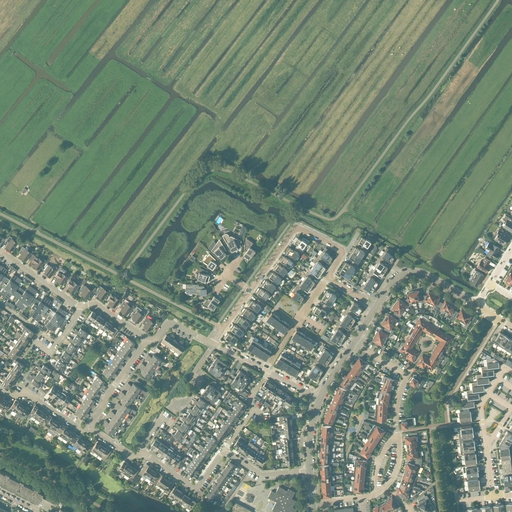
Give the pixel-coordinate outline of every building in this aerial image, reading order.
[(504,224),(503,226),(511,232),(511,230),(511,223),(511,222),(511,221),(511,219),(506,215),(503,219),(505,221),(503,222),(504,223),(504,224)] [(503,245),(509,236),(499,229),(496,233),(498,234),(494,239),(503,245)] [(241,241),(234,237),(231,235),(229,236),(228,234),(227,233),(226,233),(225,233),(222,235),(226,242),(230,249),(232,251),(238,248),(237,246),(241,245),(241,241)] [(4,242),(7,244),(6,246),(12,251),(19,241),(15,238),(14,240),(11,238),(12,237),(9,236),(9,237),(8,236),(4,242)] [(298,245),(296,247),(302,252),(304,249),(307,244),(309,240),(304,238),(302,240),(297,237),(297,238),(296,237),(293,241),(298,245)] [(364,245),(362,248),(368,251),(369,248),(372,243),(374,239),(368,237),(366,240),(362,237),(361,237),(360,237),(357,241),(364,245)] [(243,255),(245,258),(245,259),(245,260),(246,261),(247,262),(249,259),(256,250),(250,246),(253,243),(247,239),(246,238),(246,239),(245,239),(245,243),(244,249),(247,251),(244,255),(243,255)] [(226,250),(220,240),(219,239),(216,243),(212,250),(216,254),(217,254),(221,259),(226,255),(223,251),(226,250)] [(488,251),(486,254),(494,259),(498,253),(497,252),(499,248),(489,242),(484,248),(488,251)] [(18,252),(21,254),(19,256),(26,260),(32,251),(28,248),(27,250),(25,248),(22,246),(18,252)] [(285,252),(290,255),(297,260),(295,258),(297,256),(299,257),(302,252),(296,247),(294,250),(290,248),(289,248),(288,248),(285,252)] [(351,251),(361,257),(363,255),(365,256),(368,251),(362,248),(360,250),(355,247),(355,248),(354,247),(351,251)] [(380,255),(378,258),(384,261),(385,259),(392,263),(395,258),(394,258),(394,257),(389,254),(391,251),(386,247),(384,251),(381,255),(380,255)] [(319,255),(317,257),(322,261),(324,259),(330,263),(333,259),(332,258),(332,257),(328,254),(329,252),(325,248),(323,251),(323,250),(319,255)] [(354,260),(352,263),(358,266),(361,262),(359,261),(361,257),(351,251),(348,256),(349,256),(349,257),(354,260)] [(213,269),(217,264),(214,261),(215,259),(209,253),(203,261),(207,264),(207,265),(213,269)] [(30,261),(33,264),(32,265),(38,269),(45,260),(41,257),(40,259),(35,255),(30,261)] [(279,260),(284,263),(291,268),(289,267),(291,264),(293,265),(297,260),(290,255),(288,258),(284,256),(283,257),(282,256),(279,260)] [(315,263),(313,266),(323,273),(326,269),(325,268),(325,267),(320,264),(322,261),(317,257),(316,257),(312,261),(315,263)] [(488,265),(490,261),(485,257),(483,261),(481,260),(477,266),(486,272),(490,266),(488,265)] [(378,264),(376,267),(385,273),(388,268),(387,268),(388,267),(382,264),(384,261),(378,258),(376,263),(378,264)] [(342,267),(351,273),(353,270),(355,271),(358,266),(352,263),(351,266),(346,262),(345,263),(344,262),(342,267)] [(42,269),(45,271),(44,273),(50,277),(57,268),(53,265),(52,267),(49,265),(46,263),(42,269)] [(274,268),(278,271),(285,276),(283,275),(285,272),(287,273),(291,268),(284,263),(282,267),(278,264),(278,265),(277,264),(274,268)] [(309,268),(306,272),(311,276),(313,273),(318,277),(319,276),(320,277),(323,273),(313,266),(311,269),(309,268)] [(196,279),(203,281),(203,280),(208,282),(210,275),(206,274),(207,271),(200,267),(200,268),(199,268),(198,269),(198,270),(197,270),(197,271),(197,272),(196,273),(196,272),(196,273),(197,273),(196,274),(196,275),(196,276),(196,277),(196,278),(196,279)] [(339,272),(345,276),(343,278),(348,282),(351,277),(349,276),(351,273),(342,267),(339,271),(340,272),(339,272)] [(372,269),(369,273),(374,277),(376,274),(381,277),(382,277),(383,277),(385,273),(376,267),(374,270),(372,269)] [(54,276),(57,278),(56,280),(62,284),(69,275),(65,272),(64,274),(61,272),(59,270),(54,276)] [(482,279),(484,276),(475,270),(476,271),(473,276),(471,275),(469,280),(477,285),(481,279),(482,279)] [(268,276),(272,280),(279,284),(278,283),(279,280),(281,281),(285,276),(278,271),(276,275),(272,272),(272,273),(271,272),(268,276)] [(304,278),(302,280),(312,287),(315,283),(314,283),(315,282),(310,278),(311,276),(306,272),(303,277),(304,278)] [(368,279),(366,282),(376,288),(379,284),(378,283),(373,279),(374,277),(369,273),(366,278),(368,279)] [(6,277),(3,281),(11,287),(18,277),(13,274),(9,279),(6,277)] [(18,277),(11,287),(18,292),(21,288),(18,286),(22,280),(18,277)] [(65,285),(68,287),(67,288),(73,293),(80,283),(76,280),(75,282),(70,278),(65,285)] [(262,284),(267,288),(273,292),(272,291),(274,288),(275,289),(279,284),(272,280),(270,283),(266,280),(266,281),(265,280),(262,284)] [(299,282),(296,287),(303,292),(301,291),(303,288),(308,292),(308,291),(309,292),(312,287),(302,280),(300,283),(299,282)] [(0,292),(0,293),(4,297),(11,287),(3,281),(0,286),(3,288),(0,292)] [(362,284),(359,289),(365,292),(366,289),(372,293),(372,292),(373,293),(376,288),(366,282),(364,285),(362,284)] [(79,290),(81,292),(80,294),(86,298),(92,291),(93,292),(96,288),(95,287),(93,288),(93,289),(89,286),(88,288),(86,286),(85,286),(83,284),(79,290)] [(199,284),(186,284),(185,290),(185,291),(186,292),(187,293),(188,294),(189,294),(190,294),(200,292),(200,294),(206,295),(206,289),(203,289),(204,286),(199,286),(199,284)] [(21,288),(18,292),(26,298),(33,288),(28,285),(25,290),(21,288)] [(95,292),(98,293),(96,295),(103,300),(105,297),(106,298),(108,295),(107,294),(110,290),(106,287),(104,289),(102,287),(99,286),(95,292)] [(4,297),(8,300),(12,294),(15,296),(18,292),(11,287),(4,297)] [(300,295),(303,292),(296,287),(292,292),(293,293),(291,296),(296,300),(296,301),(300,304),(304,299),(303,298),(304,297),(300,295)] [(33,288),(26,298),(34,303),(36,299),(33,296),(37,291),(33,288)] [(266,299),(268,297),(269,298),(273,292),(267,288),(264,291),(261,288),(260,289),(259,288),(256,293),(266,299)] [(323,295),(333,301),(335,298),(336,299),(339,294),(334,291),(332,293),(327,290),(326,291),(325,290),(323,295)] [(413,291),(415,302),(419,301),(419,302),(423,302),(423,296),(420,296),(419,291),(417,291),(417,290),(413,291)] [(408,299),(406,300),(410,306),(412,304),(412,303),(415,302),(413,291),(409,292),(409,293),(407,294),(408,299)] [(423,296),(423,302),(426,303),(426,301),(430,303),(434,293),(431,291),(430,292),(428,291),(426,296),(423,296)] [(15,304),(19,307),(26,298),(18,292),(15,296),(19,299),(15,304)] [(434,293),(430,303),(433,305),(432,306),(434,306),(433,309),(436,311),(440,303),(437,301),(439,296),(438,296),(438,295),(434,293)] [(106,299),(109,301),(108,303),(114,308),(121,298),(117,295),(116,297),(113,295),(111,294),(106,299)] [(323,305),(322,305),(330,310),(333,305),(331,304),(333,301),(323,295),(320,299),(321,300),(325,303),(324,306),(323,305)] [(36,299),(34,303),(41,308),(48,299),(44,296),(40,301),(36,299)] [(213,309),(219,300),(219,299),(217,298),(214,296),(211,301),(208,299),(207,301),(206,300),(203,305),(209,308),(210,308),(212,309),(213,308),(213,309)] [(26,298),(19,307),(23,310),(27,305),(30,307),(34,303),(26,298)] [(48,299),(41,308),(49,314),(52,310),(48,307),(52,302),(48,299)] [(395,303),(403,309),(406,306),(407,307),(410,306),(406,300),(403,302),(399,299),(398,300),(397,300),(395,303)] [(440,303),(436,311),(438,312),(439,311),(444,313),(445,311),(451,302),(447,299),(447,300),(445,300),(443,304),(440,303)] [(247,305),(252,308),(259,313),(259,312),(257,311),(259,309),(261,310),(265,304),(258,300),(256,303),(252,300),(251,301),(250,300),(247,305)] [(119,307),(121,309),(120,310),(126,315),(133,305),(129,303),(128,304),(125,302),(123,301),(119,307)] [(349,305),(346,310),(351,313),(353,311),(359,315),(362,310),(361,310),(361,309),(357,306),(358,305),(353,302),(353,303),(352,303),(350,306),(349,305)] [(452,317),(456,312),(453,310),(455,305),(454,305),(454,304),(451,302),(445,311),(448,313),(446,317),(451,319),(452,317)] [(30,315),(34,318),(41,308),(34,303),(30,307),(34,310),(30,315)] [(396,311),(394,314),(399,317),(402,313),(405,310),(403,309),(395,303),(392,306),(393,307),(392,308),(396,311)] [(326,315),(330,310),(322,305),(320,308),(317,306),(316,307),(315,306),(312,312),(317,315),(317,314),(323,317),(325,314),(326,315)] [(52,310),(49,314),(56,319),(63,309),(59,306),(55,312),(52,310)] [(41,308),(34,318),(38,321),(42,316),(46,318),(49,314),(41,308)] [(242,313),(246,316),(253,321),(251,319),(253,317),(255,318),(259,313),(252,308),(250,311),(246,308),(246,309),(245,308),(242,313)] [(63,309),(56,319),(64,325),(67,320),(63,318),(67,312),(63,309)] [(130,315),(133,317),(131,318),(138,323),(144,314),(140,311),(140,312),(137,310),(134,309),(130,315)] [(345,316),(343,318),(353,325),(355,321),(354,320),(355,319),(350,316),(351,313),(346,310),(345,309),(342,314),(345,316)] [(456,312),(452,317),(455,319),(456,317),(460,321),(467,312),(463,309),(462,310),(461,309),(458,313),(456,312)] [(90,321),(89,322),(90,323),(98,312),(96,311),(95,313),(92,311),(86,318),(90,321)] [(98,312),(90,323),(91,323),(95,325),(101,317),(98,315),(99,313),(98,312)] [(266,315),(262,320),(265,322),(266,320),(271,323),(276,315),(273,313),(272,312),(268,317),(266,315)] [(467,312),(460,321),(465,324),(463,326),(466,328),(470,322),(468,320),(471,316),(469,315),(470,314),(467,312)] [(45,326),(49,329),(52,325),(56,319),(49,314),(46,318),(49,320),(45,326)] [(384,318),(393,324),(395,325),(396,322),(399,317),(394,314),(393,317),(388,314),(387,315),(386,315),(384,318)] [(276,315),(271,323),(275,327),(281,319),(279,318),(280,318),(276,315)] [(236,321),(240,324),(247,329),(246,327),(247,325),(249,326),(253,321),(246,316),(244,319),(240,317),(239,317),(236,321)] [(101,317),(95,325),(98,327),(97,328),(98,329),(106,318),(105,317),(103,319),(101,317)] [(141,323),(144,325),(143,327),(149,331),(153,326),(154,327),(155,327),(157,324),(157,323),(152,319),(151,320),(148,318),(148,319),(145,317),(141,323)] [(106,318),(98,329),(99,329),(100,328),(103,331),(109,323),(106,321),(107,319),(106,318)] [(335,324),(336,325),(342,329),(343,326),(349,329),(350,329),(353,325),(343,318),(341,322),(338,320),(335,324)] [(386,327),(385,329),(392,333),(393,330),(390,329),(393,324),(384,318),(382,322),(383,322),(382,324),(386,327)] [(49,329),(54,332),(57,326),(61,329),(64,325),(56,319),(52,325),(49,329)] [(281,319),(275,327),(279,330),(285,322),(282,319),(282,320),(281,319)] [(420,319),(415,326),(422,330),(422,329),(423,330),(427,323),(420,319)] [(109,323),(103,331),(106,333),(106,334),(107,334),(115,324),(113,322),(111,325),(109,323)] [(285,322),(279,330),(284,333),(289,325),(288,324),(289,324),(285,322)] [(427,323),(423,330),(432,335),(436,329),(427,323)] [(21,330),(30,336),(33,332),(22,324),(21,326),(23,328),(21,330)] [(107,334),(108,335),(108,334),(112,337),(117,329),(114,327),(116,324),(115,324),(107,334)] [(230,329),(235,332),(241,337),(240,336),(242,333),(243,334),(247,329),(240,324),(238,327),(234,325),(233,325),(230,329)] [(335,331),(333,334),(343,340),(346,336),(345,335),(345,334),(340,331),(342,329),(336,325),(333,330),(335,331)] [(408,333),(410,335),(417,339),(422,330),(415,326),(413,325),(408,333)] [(75,331),(86,339),(87,338),(86,337),(88,334),(80,328),(78,331),(76,329),(75,331)] [(377,331),(375,334),(385,339),(386,336),(389,338),(392,333),(385,329),(383,332),(379,330),(378,331),(377,331)] [(436,329),(432,335),(440,340),(444,334),(436,329)] [(16,333),(27,341),(30,336),(21,330),(23,332),(21,334),(17,331),(16,333)] [(291,338),(296,341),(302,332),(298,330),(298,331),(296,330),(291,338)] [(82,342),(84,339),(85,340),(86,339),(75,331),(74,332),(76,334),(74,336),(82,342)] [(237,342),(241,337),(235,332),(232,335),(229,333),(228,334),(227,333),(223,338),(228,341),(229,340),(234,344),(236,341),(237,342)] [(302,332),(296,341),(301,344),(306,336),(305,335),(305,334),(302,332)] [(490,340),(494,343),(498,345),(504,335),(500,332),(497,337),(494,335),(490,340)] [(19,338),(17,340),(24,345),(27,341),(16,333),(14,335),(19,338)] [(161,341),(166,345),(173,335),(171,334),(169,337),(166,335),(161,341)] [(340,344),(343,340),(333,334),(331,337),(330,336),(327,340),(332,344),(334,341),(339,344),(340,344)] [(383,343),(385,339),(375,334),(373,338),(374,339),(373,340),(378,343),(377,345),(384,349),(385,346),(383,345),(384,343),(383,343)] [(444,334),(440,340),(441,341),(440,342),(447,346),(451,338),(444,334)] [(173,335),(166,345),(170,348),(175,341),(172,339),(174,336),(173,335)] [(249,345),(247,347),(249,348),(248,348),(252,351),(257,342),(253,339),(254,337),(251,335),(246,343),(249,345)] [(410,335),(405,343),(411,347),(417,339),(410,335)] [(504,335),(498,345),(502,348),(503,346),(509,337),(504,335)] [(80,347),(81,346),(80,345),(82,342),(74,336),(72,339),(70,338),(69,339),(80,347)] [(306,336),(301,344),(305,347),(306,346),(311,338),(307,336),(306,336)] [(503,346),(502,348),(506,351),(511,341),(511,339),(509,337),(503,346)] [(124,342),(134,349),(135,348),(132,346),(134,343),(127,338),(124,342)] [(306,346),(305,347),(310,349),(308,351),(311,353),(315,348),(312,346),(315,341),(314,341),(314,340),(311,338),(306,346)] [(76,350),(79,347),(79,348),(80,347),(69,339),(68,341),(70,342),(68,345),(70,346),(76,350)] [(10,342),(21,350),(24,345),(17,340),(15,343),(11,340),(9,342),(10,342)] [(175,341),(170,348),(175,351),(182,341),(180,340),(178,343),(175,341)] [(182,341),(175,351),(179,354),(184,347),(181,345),(183,342),(182,341)] [(12,347),(11,349),(18,354),(21,350),(10,342),(9,342),(8,344),(12,347)] [(121,346),(128,351),(130,349),(133,351),(134,349),(124,342),(121,346)] [(257,342),(252,351),(256,354),(261,346),(262,345),(257,342)] [(440,342),(435,350),(442,354),(447,346),(440,342)] [(401,350),(408,355),(412,348),(411,348),(411,347),(405,343),(401,350)] [(74,355),(75,354),(74,354),(76,350),(70,346),(68,345),(66,348),(64,346),(63,347),(74,355)] [(261,346),(256,354),(261,356),(266,348),(262,345),(261,346)] [(118,351),(128,358),(129,357),(126,354),(128,351),(121,346),(118,351)] [(322,352),(320,354),(330,361),(333,357),(332,356),(332,355),(327,352),(329,349),(323,346),(320,351),(322,352)] [(63,353),(70,359),(73,356),(74,355),(63,347),(62,349),(64,350),(62,353),(63,353)] [(266,348),(261,356),(264,358),(265,358),(266,359),(271,351),(266,348)] [(408,355),(406,357),(413,361),(418,352),(412,348),(408,355)] [(3,351),(10,355),(12,357),(14,359),(18,354),(11,349),(9,352),(5,349),(3,351)] [(435,350),(430,358),(437,362),(442,354),(435,350)] [(115,356),(121,360),(123,358),(127,360),(128,358),(118,351),(115,356)] [(68,363),(68,364),(69,363),(68,362),(70,359),(63,353),(62,353),(60,356),(58,354),(57,356),(68,363)] [(146,356),(160,366),(162,363),(165,365),(166,363),(153,354),(152,357),(148,354),(146,356)] [(281,354),(276,363),(277,363),(277,364),(281,366),(286,357),(281,354)] [(317,357),(314,361),(319,365),(321,362),(326,365),(327,365),(330,361),(320,354),(318,358),(317,357)] [(422,355),(417,364),(423,367),(425,365),(429,359),(422,355)] [(57,361),(64,367),(67,364),(68,365),(68,364),(68,363),(57,356),(56,357),(58,359),(57,361)] [(112,360),(121,367),(123,365),(119,363),(121,360),(115,356),(112,360)] [(147,363),(160,372),(161,370),(158,369),(160,366),(146,356),(145,358),(149,361),(147,363)] [(215,359),(212,363),(218,367),(222,361),(215,356),(213,358),(215,359)] [(286,357),(281,366),(284,368),(285,368),(291,360),(286,357)] [(356,362),(363,367),(364,368),(368,363),(366,361),(365,362),(359,358),(356,362),(356,363),(356,362)] [(425,365),(432,370),(437,362),(430,358),(429,359),(425,365)] [(486,363),(487,366),(488,370),(493,370),(493,367),(499,366),(498,362),(493,358),(486,359),(486,363)] [(15,363),(14,365),(21,370),(24,366),(15,360),(14,362),(15,363)] [(108,364),(115,369),(117,366),(120,369),(121,367),(112,360),(108,364)] [(291,360),(285,368),(287,369),(286,370),(290,372),(295,363),(291,360)] [(62,372),(63,371),(62,370),(64,367),(57,361),(55,364),(52,363),(51,364),(62,372)] [(222,361),(218,367),(222,370),(225,366),(227,368),(229,365),(222,361)] [(312,367),(311,370),(321,376),(323,372),(322,371),(323,370),(318,367),(319,365),(314,361),(311,366),(312,367)] [(353,367),(360,371),(363,367),(356,362),(356,363),(353,367)] [(140,365),(154,374),(156,372),(158,373),(160,372),(147,363),(146,365),(142,363),(140,365)] [(206,368),(213,373),(218,367),(212,363),(210,367),(208,366),(206,368)] [(295,363),(290,372),(293,374),(293,373),(295,374),(300,366),(295,363)] [(105,369),(115,376),(116,374),(113,372),(115,369),(108,364),(105,369)] [(9,368),(18,375),(21,370),(14,365),(12,368),(10,367),(9,368)] [(49,375),(50,374),(49,373),(51,370),(43,365),(41,368),(39,366),(38,367),(49,375)] [(141,372),(153,381),(154,379),(152,378),(154,374),(140,365),(139,367),(143,370),(141,372)] [(481,367),(482,374),(483,378),(488,378),(488,375),(494,374),(493,370),(488,370),(487,366),(481,367)] [(39,370),(37,373),(45,379),(47,376),(48,376),(49,375),(38,367),(37,369),(39,370)] [(218,367),(213,373),(220,378),(222,375),(220,374),(222,370),(218,367)] [(350,371),(357,376),(360,371),(353,367),(350,371)] [(9,372),(7,374),(14,379),(18,375),(9,368),(7,370),(9,372)] [(111,375),(114,377),(115,376),(105,369),(102,373),(109,378),(111,375)] [(236,376),(241,380),(245,374),(238,369),(237,371),(238,373),(236,376)] [(307,375),(312,378),(311,379),(317,382),(321,376),(311,370),(307,375)] [(241,380),(246,384),(249,380),(250,381),(254,376),(247,371),(245,374),(241,380)] [(347,375),(354,380),(357,376),(350,371),(347,375)] [(43,383),(44,383),(43,382),(45,379),(37,373),(35,376),(33,374),(32,376),(43,383)] [(2,377),(11,384),(14,379),(7,374),(6,377),(4,375),(2,377)] [(476,375),(477,382),(478,386),(484,385),(483,383),(489,382),(488,378),(483,378),(482,374),(476,375)] [(344,379),(353,385),(356,381),(354,380),(347,375),(344,379)] [(413,377),(410,382),(412,383),(411,386),(414,388),(415,389),(416,389),(418,391),(420,388),(423,384),(425,381),(416,375),(414,378),(413,377)] [(31,382),(39,387),(41,389),(44,384),(43,383),(32,376),(31,377),(33,379),(31,382)] [(94,380),(104,388),(105,386),(102,384),(104,381),(97,376),(94,380)] [(241,380),(236,376),(233,380),(231,379),(227,376),(225,379),(229,382),(230,381),(236,386),(241,380)] [(381,381),(384,382),(392,385),(394,379),(386,377),(383,376),(381,381)] [(8,388),(11,384),(2,377),(1,379),(3,381),(1,383),(8,388)] [(341,383),(348,388),(349,389),(353,385),(344,379),(341,383)] [(91,385),(98,390),(100,387),(103,389),(104,388),(94,380),(91,385)] [(243,387),(246,384),(241,380),(236,386),(243,391),(245,389),(243,387)] [(264,393),(271,384),(266,380),(262,387),(261,386),(259,389),(263,391),(262,392),(264,393)] [(210,382),(205,389),(211,393),(215,388),(211,385),(212,384),(210,382)] [(471,383),(472,390),(473,394),(479,393),(478,391),(484,390),(484,385),(478,386),(477,382),(471,383)] [(126,384),(140,394),(142,391),(145,393),(146,392),(133,383),(131,385),(127,383),(126,384)] [(127,392),(139,401),(140,399),(138,397),(140,394),(126,384),(124,387),(129,389),(127,392)] [(271,384),(264,393),(266,395),(268,392),(271,393),(276,387),(271,384)] [(50,395),(49,397),(50,398),(58,387),(57,386),(56,387),(53,385),(47,393),(50,395)] [(88,389),(98,397),(99,395),(96,393),(98,390),(91,385),(88,389)] [(339,386),(337,392),(344,395),(346,390),(339,386)] [(58,387),(50,398),(52,399),(53,397),(56,399),(62,391),(58,388),(59,388),(58,387)] [(276,387),(271,393),(273,395),(271,398),(273,400),(280,390),(276,387)] [(215,388),(211,393),(217,397),(222,391),(220,389),(219,391),(215,388)] [(88,389),(84,394),(87,396),(92,398),(94,396),(97,398),(98,397),(88,389)] [(204,395),(208,398),(211,393),(205,389),(200,396),(203,397),(204,395)] [(280,390),(273,400),(275,401),(277,398),(279,400),(284,393),(280,390)] [(466,390),(467,397),(468,402),(474,401),(473,399),(479,398),(479,393),(473,394),(472,390),(466,390)] [(62,391),(56,399),(59,401),(57,403),(59,404),(66,393),(65,392),(65,393),(62,391)] [(120,393),(134,403),(136,400),(138,402),(139,401),(127,392),(125,394),(121,391),(120,393)] [(376,397),(379,398),(388,400),(389,394),(381,392),(378,391),(376,397)] [(337,392),(335,396),(342,400),(344,395),(337,392)] [(66,393),(59,404),(60,405),(62,403),(65,405),(70,397),(67,394),(67,393),(66,393)] [(123,403),(133,409),(134,408),(132,406),(134,403),(120,393),(118,395),(122,398),(120,401),(123,403)] [(213,404),(217,397),(211,393),(208,398),(212,401),(210,403),(213,404)] [(284,393),(279,400),(282,402),(280,405),(282,406),(289,396),(284,393)] [(84,400),(94,407),(95,405),(92,403),(94,400),(92,398),(87,396),(84,400)] [(289,396),(282,406),(276,414),(279,414),(283,407),(286,404),(288,406),(293,399),(289,396)] [(461,398),(462,405),(463,405),(463,410),(469,409),(469,406),(474,405),(474,401),(468,402),(467,397),(461,398)] [(205,409),(206,409),(206,408),(205,407),(208,404),(200,398),(198,401),(196,400),(195,401),(205,409)] [(3,399),(0,403),(0,408),(1,410),(0,410),(4,413),(9,406),(8,406),(11,403),(8,400),(7,401),(3,399)] [(13,402),(8,409),(11,411),(12,411),(16,414),(22,405),(18,402),(19,401),(16,399),(13,402)] [(234,402),(244,409),(247,405),(238,399),(236,402),(235,401),(234,402)] [(81,404),(88,409),(90,406),(93,408),(94,407),(84,400),(81,404)] [(202,412),(204,409),(205,410),(206,409),(205,409),(195,401),(194,402),(196,404),(194,407),(202,412)] [(333,401),(330,406),(338,409),(340,404),(333,401)] [(116,404),(130,413),(132,411),(135,413),(136,411),(133,409),(123,403),(121,405),(117,402),(116,404)] [(235,406),(234,409),(241,414),(244,409),(234,402),(232,404),(235,406)] [(78,409),(88,416),(89,414),(86,412),(88,409),(81,404),(78,409)] [(117,411),(129,420),(130,419),(128,417),(130,413),(116,404),(114,406),(119,409),(117,411)] [(22,405),(16,414),(20,416),(19,417),(22,419),(27,412),(29,409),(26,407),(26,408),(22,405)] [(35,405),(28,415),(31,417),(31,416),(35,419),(41,411),(37,408),(38,407),(35,405)] [(458,412),(459,417),(471,415),(470,411),(469,411),(469,409),(463,410),(463,405),(462,405),(459,406),(460,412),(458,412)] [(330,406),(328,410),(336,414),(338,409),(330,406)] [(200,417),(200,416),(200,415),(202,412),(194,407),(192,409),(190,408),(189,409),(200,417)] [(86,417),(88,416),(78,409),(74,413),(81,418),(83,415),(86,417)] [(196,420),(196,421),(198,417),(199,418),(200,417),(189,409),(188,411),(190,412),(188,415),(196,420)] [(227,411),(237,418),(241,414),(234,409),(232,412),(228,409),(227,411)] [(41,411),(35,419),(39,422),(39,423),(42,425),(49,415),(46,413),(45,414),(41,411)] [(110,413),(124,423),(126,420),(128,421),(129,420),(117,411),(115,413),(111,411),(110,413)] [(229,415),(227,418),(234,423),(237,418),(227,411),(226,413),(229,415)] [(111,420),(123,429),(124,427),(122,426),(124,423),(110,413),(108,415),(112,418),(111,420)] [(49,415),(42,425),(44,427),(45,426),(49,429),(52,425),(55,421),(51,418),(52,417),(49,415)] [(194,425),(195,424),(194,424),(196,421),(196,420),(188,415),(186,418),(184,416),(183,418),(194,425)] [(324,420),(327,421),(332,423),(334,418),(326,415),(324,420)] [(461,421),(461,423),(471,422),(470,420),(472,420),(471,415),(459,417),(460,422),(461,421)] [(190,429),(192,426),(193,426),(194,425),(183,418),(182,419),(184,421),(182,423),(190,429)] [(221,420),(231,427),(234,423),(227,418),(225,420),(222,418),(221,420)] [(413,425),(413,420),(412,418),(404,419),(404,421),(401,422),(402,427),(407,427),(407,426),(413,425)] [(103,422),(117,431),(119,428),(122,430),(123,429),(111,420),(109,422),(105,420),(103,422)] [(223,424),(221,427),(228,431),(231,427),(221,420),(220,422),(223,424)] [(52,425),(49,429),(53,432),(52,432),(55,435),(62,425),(62,424),(60,422),(59,423),(55,421),(52,425)] [(104,429),(115,437),(117,438),(118,436),(115,434),(117,431),(103,422),(102,424),(106,426),(104,429)] [(188,434),(189,433),(188,432),(190,429),(182,423),(180,426),(178,425),(177,426),(188,434)] [(62,425),(55,435),(58,437),(59,436),(63,439),(69,430),(65,427),(65,426),(62,424),(62,425)] [(381,435),(384,431),(377,426),(374,424),(371,429),(381,435)] [(457,426),(458,433),(473,431),(472,427),(471,427),(471,425),(457,426)] [(178,429),(176,432),(184,437),(186,434),(187,435),(188,434),(177,426),(176,427),(178,429)] [(215,429),(225,436),(228,431),(221,427),(219,429),(216,427),(215,429)] [(217,433),(215,436),(222,440),(225,436),(215,429),(214,431),(217,433)] [(369,433),(378,439),(381,435),(371,429),(369,433)] [(69,430),(63,439),(67,441),(66,442),(69,444),(75,435),(76,434),(73,432),(72,433),(69,430)] [(458,433),(459,440),(472,438),(472,436),(473,436),(473,431),(458,433)] [(182,440),(184,437),(176,432),(174,434),(172,433),(171,434),(182,442),(183,441),(182,440)] [(405,437),(406,443),(416,441),(416,436),(417,436),(416,432),(411,433),(411,436),(405,437)] [(366,437),(368,439),(375,443),(378,439),(369,433),(366,437)] [(69,444),(72,446),(72,445),(76,448),(82,440),(75,435),(69,444)] [(499,444),(509,446),(511,440),(504,435),(499,444)] [(205,438),(215,445),(219,440),(212,436),(210,438),(207,436),(205,438)] [(233,446),(238,449),(245,439),(240,436),(238,439),(233,446)] [(151,444),(151,445),(154,447),(152,450),(154,451),(161,440),(162,439),(161,438),(160,440),(156,438),(155,439),(154,438),(150,443),(151,444)] [(207,442),(205,444),(212,449),(215,445),(205,438),(204,439),(207,442)] [(459,440),(460,447),(475,444),(478,444),(477,439),(473,440),(472,438),(459,440)] [(245,439),(238,449),(242,452),(247,445),(244,443),(247,440),(245,439)] [(366,443),(373,448),(375,443),(368,439),(366,443)] [(82,440),(76,448),(80,451),(80,452),(83,454),(89,445),(90,444),(87,442),(86,443),(82,440)] [(161,440),(154,451),(155,452),(156,449),(159,451),(165,444),(162,441),(162,440),(161,440)] [(90,451),(93,453),(93,452),(98,455),(103,447),(99,444),(100,443),(97,441),(95,444),(90,451)] [(247,445),(242,452),(247,455),(254,445),(252,444),(249,442),(247,445)] [(370,452),(373,448),(366,443),(363,448),(370,452)] [(165,444),(159,451),(162,453),(160,456),(162,457),(170,446),(168,445),(168,446),(165,444)] [(199,447),(209,454),(212,449),(205,444),(204,447),(200,445),(199,447)] [(460,447),(460,453),(465,452),(474,451),(474,449),(475,449),(475,444),(460,447)] [(499,444),(500,454),(511,452),(511,448),(511,447),(509,446),(499,444)] [(254,445),(247,455),(251,458),(256,451),(253,449),(255,446),(254,445)] [(170,446),(162,457),(163,458),(165,455),(168,457),(173,450),(173,449),(170,447),(171,446),(170,446)] [(103,447),(98,455),(101,458),(101,459),(104,461),(109,454),(111,451),(108,449),(107,450),(103,447)] [(201,451),(199,453),(206,458),(209,454),(199,447),(198,448),(201,451)] [(370,452),(363,448),(360,452),(367,457),(370,452)] [(173,450),(168,457),(170,459),(169,461),(170,462),(178,451),(177,451),(176,451),(173,449),(173,450)] [(257,449),(256,451),(251,458),(256,461),(263,451),(261,450),(260,451),(257,449)] [(178,451),(170,462),(172,463),(173,461),(176,463),(182,455),(178,453),(179,452),(178,451)] [(263,451),(256,461),(260,465),(265,458),(262,456),(264,452),(263,451)] [(416,457),(415,461),(421,462),(422,459),(420,451),(418,451),(407,453),(407,458),(416,457)] [(193,455),(203,462),(206,458),(199,453),(198,452),(196,455),(194,454),(193,453),(192,454),(193,455)] [(195,459),(193,462),(200,467),(203,462),(193,455),(192,457),(195,459)] [(124,461),(117,470),(120,473),(121,472),(125,475),(131,466),(126,463),(127,462),(125,460),(124,461)] [(187,464),(197,471),(200,467),(193,462),(191,461),(189,463),(188,462),(187,464)] [(226,466),(236,473),(238,471),(234,469),(236,466),(232,463),(230,461),(226,466)] [(407,463),(405,468),(418,472),(421,465),(421,462),(415,461),(415,465),(407,463)] [(194,476),(197,471),(187,464),(186,466),(189,468),(187,471),(194,476)] [(463,473),(466,472),(478,471),(477,466),(476,466),(476,464),(466,465),(466,466),(462,466),(463,473)] [(131,466),(125,475),(129,477),(128,478),(131,480),(136,474),(136,473),(138,470),(136,468),(135,469),(131,466)] [(144,467),(139,473),(142,476),(142,475),(147,478),(152,469),(148,466),(146,469),(144,467)] [(230,475),(232,472),(235,475),(236,473),(226,466),(223,470),(230,475)] [(404,473),(420,478),(420,477),(417,476),(418,472),(405,468),(404,473)] [(152,469),(147,478),(150,480),(150,481),(153,483),(159,474),(160,473),(157,471),(156,472),(152,469)] [(4,473),(0,470),(0,482),(9,487),(14,478),(8,475),(9,474),(5,472),(4,473)] [(220,475),(230,482),(233,477),(230,475),(223,470),(220,475)] [(404,473),(402,477),(414,482),(416,479),(419,479),(420,478),(404,473)] [(159,474),(153,483),(156,485),(160,487),(166,479),(159,474)] [(217,479),(226,485),(227,483),(229,484),(230,482),(220,475),(217,479)] [(400,482),(416,488),(417,486),(414,486),(414,482),(402,477),(400,482)] [(19,480),(14,478),(9,487),(24,495),(28,485),(22,482),(23,481),(21,480),(19,479),(19,480)] [(166,479),(160,487),(164,490),(163,491),(167,493),(174,483),(171,481),(170,482),(166,479)] [(214,483),(224,491),(227,486),(226,485),(217,479),(214,483)] [(400,482),(399,487),(409,491),(411,491),(413,488),(416,489),(416,488),(400,482)] [(211,488),(218,493),(221,495),(223,492),(224,491),(214,483),(211,488)] [(469,490),(470,492),(479,491),(479,489),(480,489),(479,484),(467,485),(468,490),(469,490)] [(33,488),(28,485),(24,495),(37,502),(40,497),(42,493),(37,490),(37,489),(34,487),(33,488)] [(176,485),(168,496),(169,497),(170,496),(173,498),(179,490),(176,488),(178,486),(176,485)] [(295,511),(297,509),(292,507),(296,500),(291,498),(295,492),(288,488),(287,491),(279,486),(275,493),(271,490),(268,497),(276,501),(272,510),(275,511),(295,511)] [(403,494),(402,497),(407,499),(408,496),(407,495),(409,491),(399,487),(397,492),(403,494)] [(208,492),(218,499),(219,500),(220,499),(216,495),(218,493),(211,488),(208,492)] [(179,490),(173,498),(176,500),(176,501),(177,502),(185,491),(183,490),(182,492),(179,490)] [(185,491),(177,502),(178,503),(178,502),(182,504),(187,496),(185,494),(186,492),(185,491)] [(204,497),(211,502),(213,503),(215,500),(216,501),(218,499),(208,492),(204,497)] [(43,498),(53,504),(56,499),(45,493),(43,498)] [(420,510),(431,503),(427,495),(418,500),(420,503),(417,505),(420,510)] [(187,496),(182,504),(185,506),(184,507),(185,508),(193,497),(191,496),(190,498),(187,496)] [(193,497),(185,508),(186,508),(187,508),(190,510),(196,502),(193,500),(194,498),(193,497)] [(387,501),(392,510),(393,511),(394,511),(398,510),(397,509),(400,507),(397,502),(395,504),(392,498),(387,501)] [(57,499),(54,504),(58,506),(60,508),(63,502),(60,501),(57,499)] [(383,503),(387,511),(392,510),(387,501),(383,503)] [(234,511),(233,511),(248,511),(249,509),(235,502),(235,503),(231,510),(234,511)] [(378,506),(381,511),(387,511),(383,503),(378,506)] [(431,503),(420,510),(421,511),(427,511),(435,508),(432,503),(431,503)]
